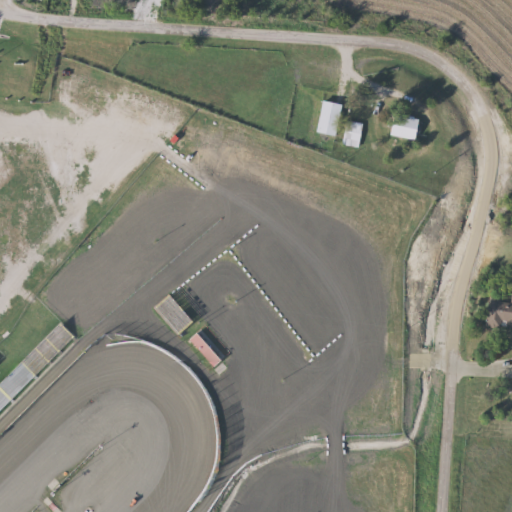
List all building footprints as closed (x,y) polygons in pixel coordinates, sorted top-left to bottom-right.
[(318,132),(325,100),(344,104),(338,136),(318,132)] [(394,136),(396,114),(421,117),(420,138),(394,136)] [(345,145),(347,121),(363,122),(361,147),(345,145)] [(157,308),(171,295),(195,321),(180,334),(157,308)] [(494,296),(511,299),(511,325),(505,324),(504,329),(488,326),(494,296)] [(191,340),(199,333),(223,361),(215,368),(191,340)]
